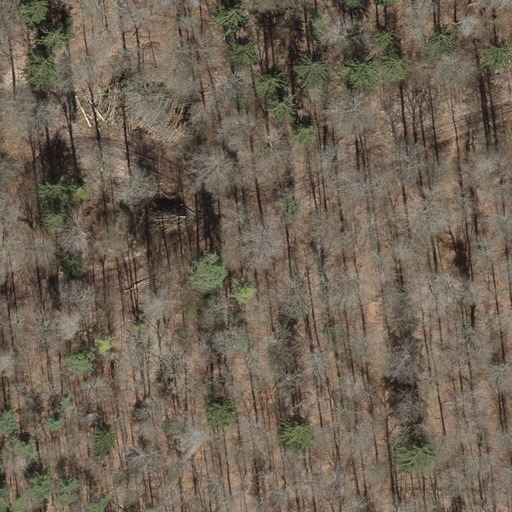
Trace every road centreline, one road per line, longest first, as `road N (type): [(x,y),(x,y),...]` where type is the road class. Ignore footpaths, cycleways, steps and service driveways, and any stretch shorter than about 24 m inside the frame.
road 1 (track): [(0,298),(81,280),(423,139),(511,114)]
road 2 (track): [(21,295),(26,192),(47,157),(80,144),(141,150),(191,186),(216,229)]
